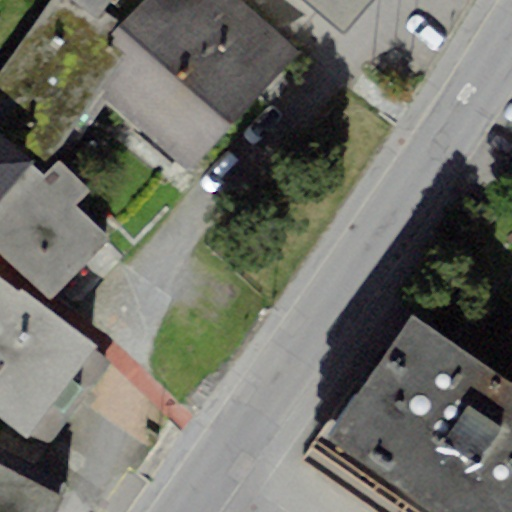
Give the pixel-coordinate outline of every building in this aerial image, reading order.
[(96,21),(65,0),(49,0),(0,74),(0,127),(44,160),(95,91),(125,56),(110,43),(116,36),(96,21)] [(65,0),(96,21),(110,0),(65,0)] [(301,53),(239,0),(147,0),(123,29),(116,36),(110,43),(125,56),(95,91),(194,177),(238,127),(301,53)] [(306,0),(345,32),(372,0),(306,0)] [(0,278),(16,292),(20,287),(46,308),(107,234),(75,207),(89,190),(54,161),(43,175),(0,139),(0,278)] [(0,420),(27,441),(33,433),(47,444),(108,365),(93,354),(98,348),(46,308),(20,287),(16,292),(0,278),(0,420)] [(511,511),(511,385),(411,315),(332,426),(329,421),(300,456),(378,511),(511,511)] [(0,511),(56,511),(63,499),(0,466),(0,511)]
